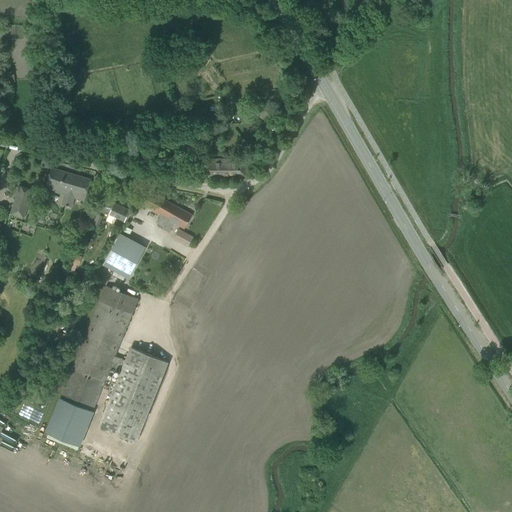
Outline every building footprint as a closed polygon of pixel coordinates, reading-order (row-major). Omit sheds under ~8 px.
[(250,102),(238,102),(238,114),(250,115),(250,102)] [(272,121),(278,111),(268,104),(261,115),(272,121)] [(136,142),(140,131),(128,127),(124,138),(136,142)] [(188,150),(190,133),(178,132),(177,149),(188,150)] [(244,158),(234,158),(206,160),(207,177),(245,176),(244,158)] [(91,179),(51,168),(45,188),(65,194),(63,199),(68,200),(70,195),(85,200),(91,179)] [(19,185),(10,214),(24,218),(32,189),(19,185)] [(97,209),(124,221),(129,210),(114,203),(114,204),(111,202),(115,192),(106,188),(100,202),(100,203),(97,209)] [(184,228),(192,215),(152,192),(144,206),(161,216),(158,222),(158,224),(169,230),(173,223),(184,228)] [(94,213),(91,223),(99,226),(102,216),(94,213)] [(178,228),(173,238),(187,246),(193,236),(178,228)] [(126,280),(145,247),(120,233),(101,265),(126,280)] [(76,254),(73,263),(78,265),(81,257),(76,254)] [(93,412),(105,381),(139,298),(106,285),(100,301),(73,368),(61,399),(93,412)] [(131,347),(100,425),(135,440),(169,362),(131,347)]
